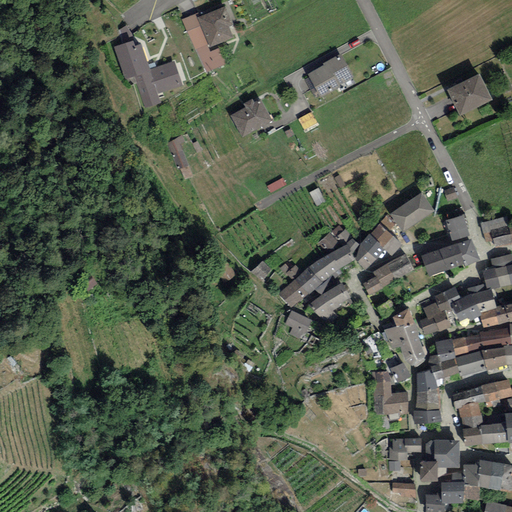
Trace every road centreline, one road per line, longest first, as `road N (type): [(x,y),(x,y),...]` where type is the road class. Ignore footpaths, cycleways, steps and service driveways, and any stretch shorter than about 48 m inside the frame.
road 1 (residential): [(425,117),(264,203)]
road 2 (residential): [(425,117),(487,255)]
road 3 (residential): [(363,0),(425,117)]
